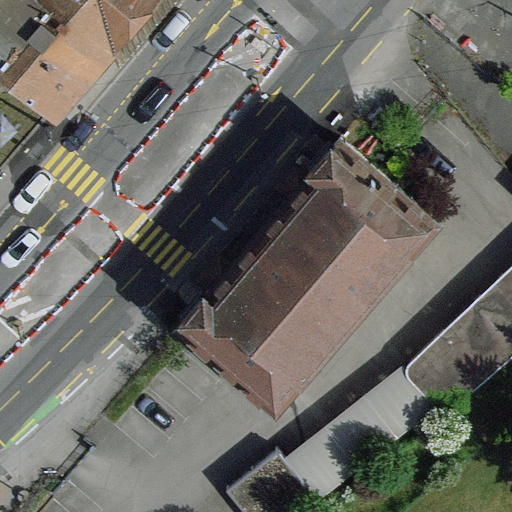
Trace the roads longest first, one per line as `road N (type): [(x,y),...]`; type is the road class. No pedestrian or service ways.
road 1 (primary): [(0,409),(95,331),(355,30)]
road 2 (primary): [(227,0),(0,270)]
